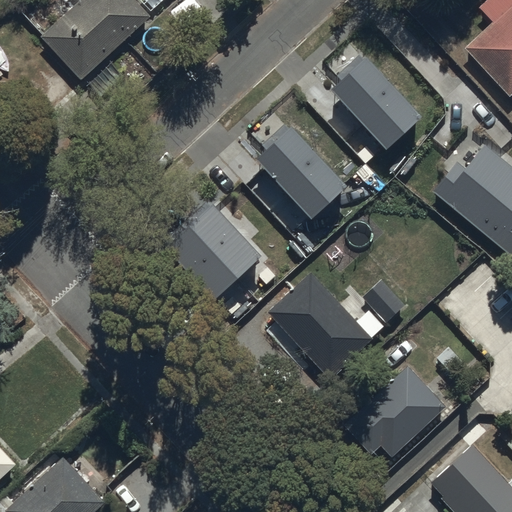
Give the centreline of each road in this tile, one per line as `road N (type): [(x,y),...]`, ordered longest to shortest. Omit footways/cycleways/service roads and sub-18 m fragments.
road 1 (residential): [(309,511),(43,249)]
road 2 (residential): [(43,249),(313,0)]
